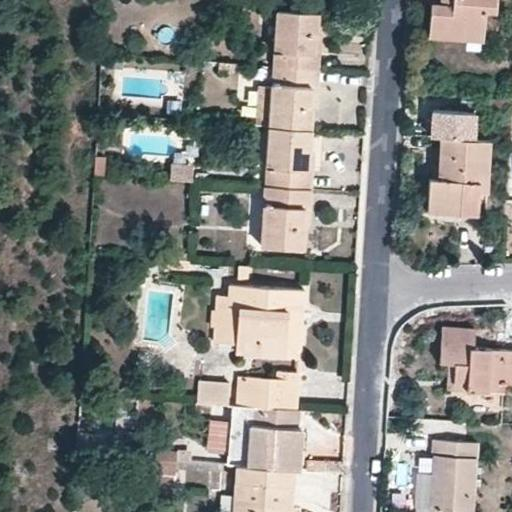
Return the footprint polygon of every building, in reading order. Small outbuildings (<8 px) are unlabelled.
[(454,0),(454,5),(433,4),(430,36),(485,39),(487,10),(496,10),(496,0),(454,0)] [(279,11),(275,66),(320,69),(322,35),(317,34),(319,13),(279,11)] [(220,63),(220,73),(236,75),(237,64),(220,63)] [(313,106),(318,106),(320,69),(275,66),(274,87),(271,127),(312,129),(313,106)] [(274,87),(260,85),(256,125),(271,127),(274,87)] [(311,150),(312,129),(271,127),(267,186),(313,189),(315,151),(311,150)] [(481,191),(486,191),(490,140),(443,138),(441,166),(441,179),(432,178),(430,178),(428,212),(479,214),(481,191)] [(168,180),(190,180),(190,163),(169,162),(168,180)] [(441,166),(432,165),(432,178),(441,179),(441,166)] [(313,189),(267,186),(264,246),(305,249),(306,228),(311,228),(313,189)] [(304,312),(305,290),(231,285),(231,296),(219,294),(217,341),(240,343),(240,351),(286,355),(289,311),(304,312)] [(304,312),(289,311),(286,355),(302,356),(304,312)] [(511,349),(474,347),(476,330),(443,327),(441,362),(449,363),(457,363),(456,379),(468,381),(468,388),(504,391),(505,384),(511,384),(511,349)] [(457,363),(449,363),(447,387),(468,388),(468,381),(456,379),(457,363)] [(241,405),(255,406),(298,408),(300,372),(279,370),(279,376),(247,374),(246,390),(238,389),(237,405),(241,405)] [(228,376),(198,372),(194,402),(224,405),(228,376)] [(238,389),(246,390),(247,374),(238,374),(238,389)] [(255,406),(241,405),(239,435),(254,436),(255,406)] [(251,466),(295,469),(299,408),(298,408),(255,406),(254,436),(251,466)] [(477,441),(437,439),(432,507),(417,507),(416,511),(472,511),(472,510),(477,441)] [(176,461),(177,451),(154,450),(153,459),(176,461)] [(144,459),(143,472),(175,474),(176,461),(153,459),(144,459)] [(291,511),(295,469),(251,466),(238,465),(234,511),(291,511)]
